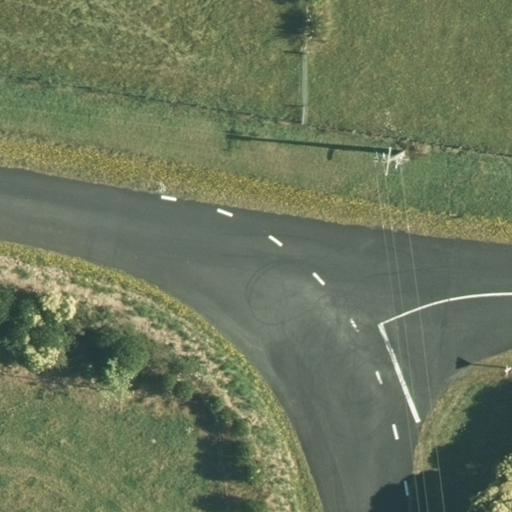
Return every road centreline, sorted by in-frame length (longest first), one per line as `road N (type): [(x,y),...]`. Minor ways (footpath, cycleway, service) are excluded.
road 1 (unclassified): [(337,255),(0,202)]
road 2 (unclassified): [(337,255),(369,511)]
road 3 (residential): [(511,284),(337,255)]
